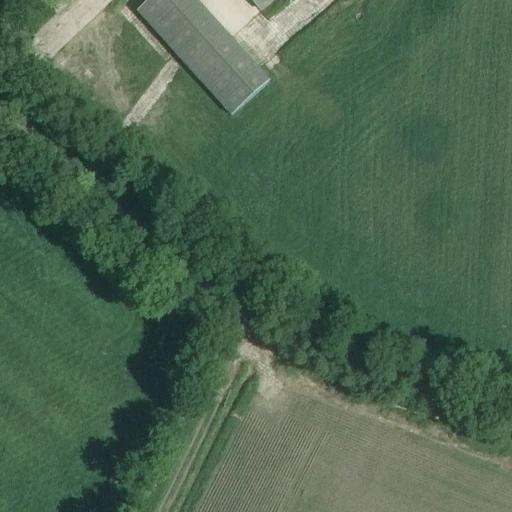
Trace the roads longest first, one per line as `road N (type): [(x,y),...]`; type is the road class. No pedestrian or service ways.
road 1 (track): [(511,441),(392,400),(247,332),(177,258),(0,100)]
road 2 (track): [(247,332),(159,511)]
